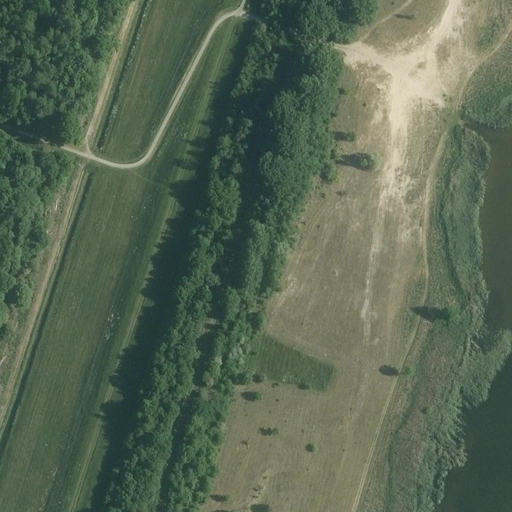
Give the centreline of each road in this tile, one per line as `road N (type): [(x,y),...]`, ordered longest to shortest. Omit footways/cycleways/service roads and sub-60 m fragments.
road 1 (track): [(0,414),(81,154)]
road 2 (track): [(133,0),(81,154)]
